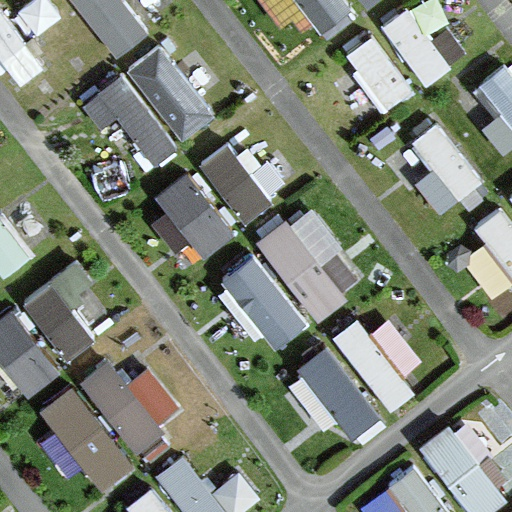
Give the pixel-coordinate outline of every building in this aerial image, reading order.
[(143,0),(88,0),(122,40),(154,13),(143,0)] [(314,0),(325,15),(346,0),(314,0)] [(220,98),(166,30),(98,83),(152,151),(220,98)] [(417,79),(401,41),(366,55),(382,93),(417,79)] [(448,103),(420,119),(456,184),(485,167),(448,103)] [(194,234),(276,196),(245,129),(163,167),(194,234)] [(0,177),(0,255),(4,262),(38,241),(0,177)] [(323,302),(372,263),(310,186),(262,225),(323,302)] [(511,302),(511,199),(511,198),(462,235),(511,302)] [(256,237),(223,264),(279,333),(312,306),(256,237)] [(69,345),(120,304),(74,248),(24,289),(69,345)] [(341,329),(395,390),(440,349),(386,289),(341,329)] [(0,342),(33,380),(68,348),(15,290),(0,303),(0,342)] [(300,346),(349,421),(383,399),(335,324),(300,346)] [(173,429),(158,405),(182,391),(147,333),(48,394),(98,475),(173,429)] [(481,444),(503,428),(476,392),(425,429),(479,504),(509,482),(481,444)] [(199,511),(227,511),(239,503),(187,439),(159,462),(199,511)] [(383,511),(448,511),(462,503),(424,446),(365,484),(383,511)] [(218,473),(239,500),(265,481),(245,453),(218,473)] [(191,511),(156,468),(130,489),(148,511),(191,511)] [(511,511),(511,498),(492,511),(511,511)]
